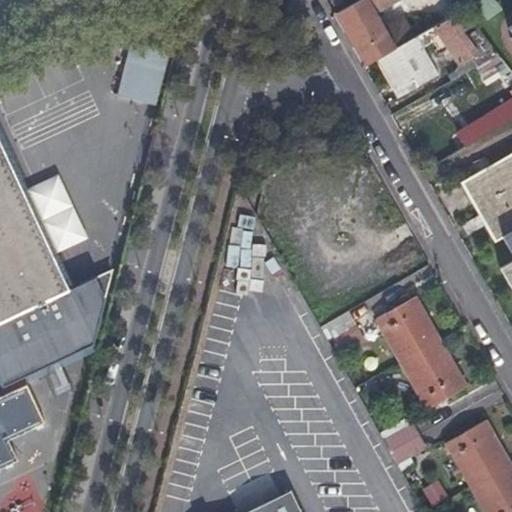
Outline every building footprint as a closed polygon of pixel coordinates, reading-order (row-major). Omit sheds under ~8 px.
[(361,0),(342,10),(353,31),(368,23),(365,18),(399,0),(361,0)] [(376,58),(418,36),(462,13),(466,11),(457,0),(447,6),(450,10),(412,29),(407,20),(388,29),(389,32),(376,39),(368,23),(353,31),(369,61),(376,58)] [(411,0),(406,3),(411,12),(416,21),(442,8),(438,0),(411,0)] [(455,80),(464,74),(476,67),(499,54),(480,30),(469,36),(466,31),(471,28),(462,13),(418,36),(423,45),(443,34),(460,65),(456,73),(452,75),(455,80)] [(423,45),(418,36),(376,58),(393,88),(411,79),(416,88),(440,74),(423,45)] [(129,41),(114,94),(153,105),(168,51),(129,41)] [(476,67),(464,74),(474,92),(487,85),(476,67)] [(511,82),(507,84),(509,88),(511,92),(511,91),(511,103),(453,136),(461,151),(511,122),(511,82)] [(412,126),(425,153),(449,142),(436,115),(412,126)] [(0,374),(89,332),(72,296),(0,138),(0,482),(23,471),(13,451),(49,433),(32,394),(0,408),(0,374)] [(511,252),(511,262),(509,264),(501,269),(511,288),(511,152),(460,181),(493,241),(503,236),(511,252)] [(401,361),(438,340),(414,297),(377,318),(401,361)] [(324,332),(327,338),(330,343),(353,330),(347,319),(324,332)] [(461,382),(438,340),(401,361),(425,403),(461,382)] [(474,490),(511,469),(487,426),(450,447),(474,490)] [(394,454),(417,441),(411,429),(387,443),(394,454)] [(424,453),(417,441),(394,454),(394,455),(401,467),(424,453)] [(511,511),(511,470),(511,469),(474,490),(486,511),(511,511)] [(422,489),(431,504),(445,495),(435,480),(422,489)] [(301,511),(291,491),(248,511),(301,511)]
